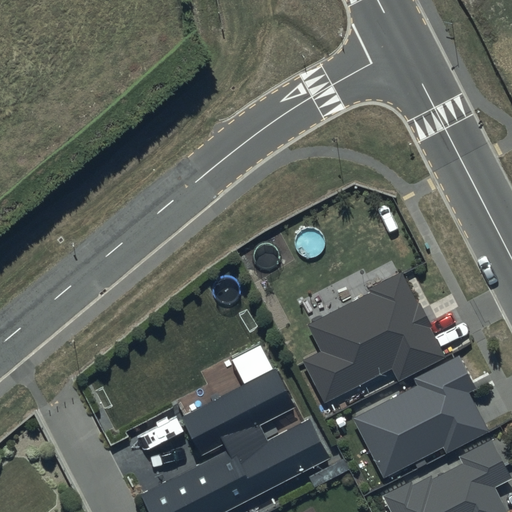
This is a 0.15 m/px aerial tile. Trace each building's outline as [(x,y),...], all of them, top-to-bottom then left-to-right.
[(448,162),(425,126),(408,137),(431,173),(448,162)] [(369,293),(308,324),(321,350),(303,360),(325,402),(391,368),(398,381),(445,357),(401,272),(367,289),(369,293)] [(415,386),(352,419),(383,477),(442,446),(446,453),(488,431),(468,393),(476,388),(459,356),(412,380),(415,386)] [(275,368),(182,416),(202,455),(223,445),(226,450),(145,492),(155,511),(224,511),(331,457),(310,417),(267,439),(260,426),(296,407),(275,368)] [(411,481),(383,496),(391,511),(506,511),(494,487),(511,478),(492,440),(459,457),(462,463),(433,478),(431,474),(413,483),(411,481)]
